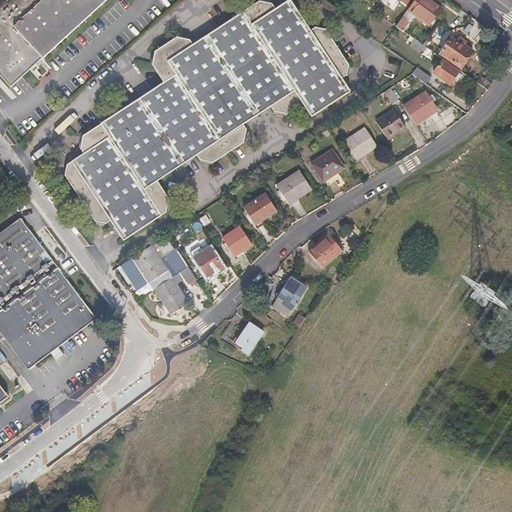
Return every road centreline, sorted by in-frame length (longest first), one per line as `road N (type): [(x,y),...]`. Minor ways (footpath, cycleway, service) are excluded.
road 1 (residential): [(511,75),(457,134),(282,246),(201,325),(180,337),(141,339)]
road 2 (residential): [(141,339),(0,142)]
road 3 (unclassified): [(0,471),(131,372),(141,339)]
